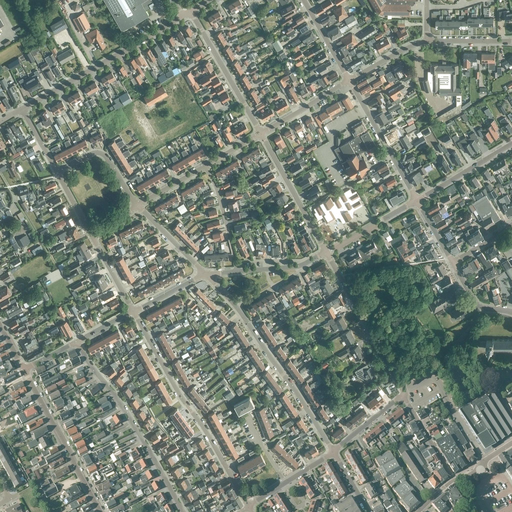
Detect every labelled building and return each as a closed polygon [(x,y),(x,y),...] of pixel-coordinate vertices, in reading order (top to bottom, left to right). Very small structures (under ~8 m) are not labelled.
[(104,0),(122,30),(148,15),(146,11),(151,8),(150,7),(151,3),(152,3),(150,0),(104,0)] [(239,0),(237,0),(234,2),(237,8),(240,7),(242,9),(246,7),(244,4),(242,5),(239,0)] [(328,0),(321,5),(322,6),(315,10),(317,15),(318,15),(325,11),(324,10),(333,5),(330,0),(328,0)] [(373,0),(371,2),(378,14),(402,14),(402,15),(410,16),(410,6),(411,6),(413,4),(414,3),(414,1),(417,1),(417,0),(373,0)] [(237,8),(234,2),(228,5),(232,11),(230,13),(231,15),(236,13),(234,10),(237,8)] [(286,7),(284,9),(280,11),(285,19),(295,13),(294,10),(296,9),(293,3),(289,6),(289,5),(286,7)] [(245,9),(248,15),(250,17),(254,14),(249,6),(245,9)] [(348,16),(342,6),(333,11),(339,22),(348,16)] [(511,20),(511,14),(511,13),(510,13),(509,10),(503,11),(505,21),(511,20)] [(218,11),(213,14),(217,20),(220,19),(221,21),(225,19),(224,16),(222,17),(218,11)] [(90,27),(83,13),(73,19),(80,32),(90,27)] [(217,20),(213,14),(208,17),(214,27),(216,26),(214,22),(217,20)] [(334,14),(331,15),(329,17),(328,16),(321,21),(323,25),(327,23),(328,25),(335,21),(333,19),(336,17),(334,14)] [(291,25),(292,26),(285,30),(287,34),(294,29),(292,28),(305,20),(302,15),(295,19),(297,22),(291,25)] [(338,26),(327,32),(331,39),(342,33),(341,33),(349,29),(348,27),(355,24),(357,23),(353,15),(344,20),(347,24),(339,29),(338,26)] [(287,22),(292,19),(290,16),(285,19),(280,22),(282,26),(287,23),(287,22)] [(55,34),(68,27),(63,19),(51,25),(55,34)] [(385,21),(390,31),(394,29),(392,23),(390,24),(387,20),(385,21)] [(306,22),(300,26),(299,27),(302,33),(310,28),(306,22)] [(192,33),(188,26),(183,29),(187,36),(190,35),(193,39),(196,38),(193,33),(192,33)] [(365,31),(359,34),(363,40),(376,31),(373,26),(365,31)] [(400,39),(408,35),(404,28),(400,30),(399,29),(396,31),(397,33),(400,39)] [(100,49),(105,46),(103,42),(104,42),(101,38),(102,37),(97,29),(85,35),(90,43),(94,41),(94,42),(95,41),(100,49)] [(297,34),(294,30),(287,34),(290,39),(297,34)] [(186,43),(184,38),(180,31),(175,34),(178,41),(181,40),(184,45),(186,43)] [(305,35),(306,36),(302,38),(304,41),(314,35),(312,31),(305,35)] [(222,34),(221,32),(214,35),(217,41),(224,37),(223,36),(225,35),(224,33),(222,34)] [(352,46),(356,44),(357,43),(352,33),(340,40),(343,45),(337,48),(336,48),(341,56),(345,54),(348,52),(347,49),(352,46)] [(316,39),(314,35),(304,41),(306,45),(316,39)] [(176,49),(178,47),(174,40),(172,36),(166,39),(170,46),(173,44),(176,49)] [(187,37),(186,37),(184,38),(190,48),(193,47),(187,37)] [(224,38),(224,37),(217,41),(221,46),(227,43),(226,41),(228,39),(226,37),(224,38)] [(385,48),(391,45),(387,38),(384,39),(383,37),(380,39),(385,48)] [(268,47),(270,50),(274,47),(272,44),(271,44),(269,40),(260,45),(262,49),(269,45),(269,46),(268,47)] [(283,48),(278,40),(275,41),(272,43),(277,52),(283,48)] [(164,41),(160,43),(162,47),(161,47),(163,51),(165,50),(168,54),(170,53),(164,41)] [(385,48),(381,41),(375,44),(379,51),(385,48)] [(167,62),(165,59),(157,45),(151,48),(155,55),(157,54),(163,65),(167,62)] [(308,58),(323,49),(320,45),(306,53),(308,58)] [(230,48),(229,46),(223,50),(226,55),(232,52),(231,51),(234,49),(232,47),(230,48)] [(244,50),(238,53),(240,56),(250,51),(248,48),(244,50)] [(62,64),(75,56),(70,49),(57,56),(62,64)] [(154,63),(157,61),(153,55),(149,49),(145,52),(149,58),(150,57),(154,63)] [(196,60),(205,55),(202,49),(193,54),(196,60)] [(303,55),(300,50),(292,55),(295,60),(303,55)] [(345,63),(351,60),(350,57),(356,53),(354,50),(341,57),(345,63)] [(232,52),(226,55),(229,61),(235,57),(234,55),(236,54),(235,51),(233,53),(232,52)] [(25,54),(30,62),(34,60),(29,52),(25,54)] [(253,52),(248,55),(251,60),(256,58),(255,57),(258,55),(256,52),(253,53),(253,52)] [(320,62),(328,58),(324,52),(316,56),(318,60),(315,62),(316,64),(320,62)] [(51,69),(53,68),(57,76),(61,74),(56,66),(55,66),(53,63),(56,61),(52,54),(44,58),(47,62),(50,67),(51,69)] [(147,67),(146,65),(147,65),(143,58),(140,54),(135,57),(139,64),(142,63),(145,68),(147,67)] [(509,59),(502,63),(505,69),(508,67),(511,65),(511,56),(509,58),(509,59)] [(353,61),(346,65),(350,72),(357,68),(356,67),(363,63),(359,57),(353,61)] [(142,72),(141,70),(138,65),(138,66),(134,58),(128,61),(132,69),(136,67),(140,74),(142,72)] [(291,69),(296,67),(293,61),(292,61),(290,58),(286,60),(291,69)] [(238,63),(237,60),(231,64),(234,69),(240,66),(240,65),(242,64),(241,61),(238,63)] [(213,70),(211,65),(208,61),(202,65),(203,67),(200,69),(201,71),(202,73),(206,71),(207,73),(213,70)] [(317,68),(314,69),(317,74),(320,73),(321,75),(328,71),(327,68),(332,65),(330,61),(324,64),(324,63),(321,65),(317,68)] [(47,62),(40,66),(42,70),(44,69),(50,80),(55,77),(49,67),(50,67),(47,62)] [(179,66),(182,71),(188,67),(185,62),(179,66)] [(428,72),(428,79),(422,81),(426,92),(431,91),(432,91),(437,91),(438,77),(439,77),(439,88),(439,95),(461,95),(461,88),(455,88),(455,72),(457,72),(457,64),(451,64),(451,65),(445,65),(445,62),(442,62),(442,65),(437,65),(437,64),(430,64),(430,72),(428,72)] [(310,72),(312,71),(314,70),(314,69),(317,67),(315,64),(308,68),(310,72)] [(391,72),(387,74),(391,81),(391,82),(395,79),(401,75),(400,73),(403,71),(399,65),(392,69),(394,72),(392,74),(391,72)] [(125,77),(128,75),(126,73),(127,72),(125,69),(124,70),(122,66),(117,69),(119,72),(118,72),(121,76),(124,74),(125,77)] [(179,66),(172,70),(175,75),(181,71),(179,66)] [(240,66),(234,69),(237,75),(243,71),(242,69),(244,68),(243,66),(241,67),(240,66)] [(35,74),(29,78),(36,88),(38,87),(39,87),(41,86),(41,85),(42,85),(39,80),(38,79),(41,77),(39,73),(37,70),(34,72),(35,74)] [(165,73),(169,79),(174,76),(171,70),(165,73)] [(214,71),(203,78),(199,80),(203,86),(211,81),(210,79),(217,75),(214,71)] [(115,78),(112,72),(106,75),(110,81),(113,80),(114,82),(117,81),(115,78)] [(190,72),(184,76),(190,85),(195,82),(190,72)] [(297,79),(293,72),(287,75),(291,82),(297,79)] [(321,78),(320,79),(317,80),(320,85),(322,86),(323,87),(326,85),(325,84),(329,82),(328,80),(330,79),(331,81),(338,77),(336,72),(328,76),(327,75),(321,78)] [(161,83),(167,80),(164,74),(157,77),(161,83)] [(110,81),(106,75),(101,78),(105,84),(106,87),(109,86),(107,83),(110,81)] [(142,82),(138,75),(134,78),(138,85),(138,84),(141,82),(141,83),(142,82)] [(249,76),(247,77),(245,75),(239,78),(242,84),(248,80),(248,79),(250,78),(249,76)] [(320,79),(318,76),(318,75),(309,80),(310,81),(309,82),(308,81),(306,83),(308,86),(312,84),(317,80),(320,79)] [(9,87),(6,82),(4,78),(3,78),(2,76),(0,77),(0,81),(5,91),(8,90),(13,101),(19,99),(12,86),(9,87)] [(373,80),(371,77),(367,80),(366,78),(356,83),(359,87),(368,82),(368,83),(373,80)] [(36,88),(29,78),(24,81),(22,79),(19,81),(23,87),(26,86),(27,87),(30,92),(30,91),(31,92),(33,90),(36,88)] [(140,89),(136,83),(137,83),(134,78),(131,79),(134,85),(135,88),(136,88),(137,90),(140,89)] [(221,83),(218,78),(207,85),(208,87),(213,85),(214,87),(221,83)] [(282,88),(284,86),(287,85),(284,81),(284,82),(283,81),(284,80),(283,78),(278,81),(282,88)] [(380,78),(373,81),(360,89),(363,94),(372,89),(372,88),(373,88),(374,88),(373,87),(374,87),(375,87),(382,83),(380,78)] [(249,81),(248,80),(242,84),(245,89),(252,86),(250,84),(252,82),(251,80),(249,81)] [(98,88),(99,88),(95,82),(90,85),(93,91),(96,89),(98,92),(100,91),(98,88)] [(405,86),(404,87),(402,83),(397,86),(399,90),(400,89),(402,92),(403,92),(403,93),(402,93),(402,94),(403,95),(407,93),(409,96),(415,92),(413,88),(407,92),(405,88),(406,88),(405,86)] [(177,89),(184,105),(196,100),(188,84),(177,89)] [(300,86),(301,87),(298,89),(303,97),(309,93),(303,84),(300,86)] [(93,91),(90,85),(84,88),(88,94),(90,97),(95,94),(93,91)] [(218,94),(225,90),(222,85),(211,92),(212,95),(217,92),(218,94)] [(149,106),(167,95),(162,86),(144,97),(149,106)] [(288,88),(286,90),(289,94),(291,98),(291,97),(294,102),(299,100),(294,91),(296,91),(294,88),(295,88),(293,86),(288,88)] [(397,86),(393,88),(398,97),(399,98),(403,95),(402,94),(402,93),(403,93),(403,92),(402,92),(400,89),(399,90),(397,86)] [(113,95),(109,88),(104,90),(108,97),(113,95)] [(392,97),(394,101),(396,104),(401,102),(399,98),(398,97),(393,88),(388,92),(391,97),(392,97)] [(255,91),(254,89),(247,93),(251,98),(257,95),(256,94),(258,92),(257,90),(255,91)] [(3,93),(2,91),(0,91),(0,94),(0,95),(1,95),(3,98),(2,99),(7,108),(11,105),(3,93)] [(82,98),(78,91),(73,95),(77,101),(79,99),(81,102),(83,100),(82,98)] [(124,105),(132,100),(128,93),(120,98),(124,105)] [(221,99),(223,102),(225,106),(229,104),(227,100),(230,98),(227,93),(223,95),(223,94),(213,100),(215,104),(220,101),(219,100),(221,99)] [(257,95),(251,98),(254,104),(260,100),(259,98),(261,97),(260,94),(257,96),(257,95)] [(374,98),(372,99),(372,100),(368,102),(370,106),(373,104),(374,105),(377,103),(378,105),(384,102),(381,97),(382,97),(380,94),(374,98)] [(77,101),(73,95),(68,98),(71,104),(72,104),(73,106),(75,105),(74,102),(77,101)] [(341,108),(345,105),(347,109),(353,105),(348,96),(342,99),(338,102),(337,102),(326,109),(327,110),(319,115),(324,123),(332,119),(343,112),(342,109),(341,108)] [(285,100),(283,101),(282,99),(279,100),(280,102),(280,103),(283,109),(289,106),(285,100)] [(62,101),(56,104),(60,110),(63,109),(64,111),(67,110),(65,107),(62,101)] [(275,103),(276,105),(274,106),(278,112),(283,109),(280,103),(278,103),(277,101),(275,103)] [(214,108),(211,102),(203,106),(206,111),(208,109),(209,111),(214,108)] [(400,107),(399,104),(399,103),(387,110),(389,113),(400,107)] [(461,111),(461,110),(460,103),(434,118),(437,124),(461,111)] [(60,110),(56,104),(51,107),(55,114),(55,113),(56,116),(59,115),(61,114),(60,111),(60,110)] [(271,108),(268,109),(267,107),(265,108),(266,111),(265,111),(269,117),(274,114),(271,108)] [(261,111),(262,113),(260,114),(263,120),(269,117),(265,111),(264,112),(263,109),(261,111)] [(424,114),(421,109),(415,113),(417,118),(424,114)] [(53,123),(51,120),(49,117),(46,110),(40,114),(44,120),(42,121),(46,127),(53,123)] [(75,117),(71,110),(67,113),(70,118),(71,118),(73,121),(76,119),(75,117)] [(383,112),(375,116),(380,125),(387,121),(393,118),(392,116),(390,113),(385,116),(383,112)] [(311,117),(305,120),(310,130),(316,127),(311,117)] [(506,120),(505,117),(500,120),(503,126),(501,128),(502,130),(503,130),(503,131),(504,131),(505,131),(506,130),(508,133),(511,131),(511,127),(509,122),(507,119),(506,120)] [(213,121),(217,129),(222,126),(217,119),(213,121)] [(498,128),(494,120),(485,125),(486,127),(494,139),(499,136),(495,130),(498,128)] [(365,130),(366,129),(362,121),(351,127),(353,131),(351,132),(354,136),(359,133),(360,135),(366,132),(365,130)] [(244,123),(242,125),(241,122),(239,124),(240,126),(239,126),(242,133),(248,129),(244,123)] [(303,133),(305,131),(303,128),(300,123),(294,127),(297,132),(301,130),(303,133)] [(404,128),(407,133),(416,128),(413,123),(404,128)] [(14,124),(10,126),(15,134),(16,134),(19,139),(24,136),(19,127),(17,128),(14,124)] [(64,139),(59,129),(56,124),(52,126),(61,141),(64,139)] [(234,126),(235,128),(233,129),(237,136),(242,133),(239,126),(238,127),(236,125),(234,126)] [(228,131),(231,130),(228,126),(222,130),(228,141),(232,139),(230,135),(228,131)] [(390,142),(398,138),(403,135),(399,127),(397,128),(396,126),(389,130),(390,132),(386,135),(390,142)] [(5,129),(7,133),(5,134),(9,143),(16,139),(9,127),(5,129)] [(494,139),(486,127),(483,130),(481,127),(477,130),(481,138),(485,136),(489,142),(494,139)] [(97,133),(95,130),(94,128),(92,129),(93,131),(98,141),(103,138),(100,133),(96,135),(95,133),(97,133)] [(289,136),(290,139),(292,138),(294,137),(292,134),(290,129),(284,133),(287,137),(289,136)] [(98,141),(93,131),(91,132),(93,136),(90,138),(93,143),(98,141)] [(342,163),(359,153),(362,152),(368,149),(375,145),(367,131),(366,132),(360,135),(334,149),(340,160),(342,163)] [(475,142),(478,140),(474,132),(469,135),(470,137),(467,139),(474,151),(479,148),(475,142)] [(77,136),(83,148),(88,146),(85,140),(82,141),(80,137),(78,135),(77,136)] [(219,146),(222,144),(218,136),(217,136),(216,135),(212,138),(214,141),(215,140),(219,146)] [(283,141),(282,140),(280,135),(274,139),(279,148),(285,145),(283,141)] [(405,150),(412,146),(406,135),(399,139),(405,150)] [(419,140),(415,142),(413,144),(415,147),(425,141),(426,140),(422,135),(418,138),(419,140)] [(448,135),(445,137),(442,138),(446,144),(451,141),(448,135)] [(83,148),(77,136),(74,137),(76,140),(75,140),(77,143),(75,145),(78,151),(83,148)] [(474,151),(467,139),(465,137),(457,142),(462,150),(465,148),(469,154),(474,151)] [(19,144),(22,149),(29,145),(26,140),(19,144)] [(68,140),(66,141),(73,154),(78,151),(75,145),(72,146),(70,142),(70,143),(68,140)] [(111,149),(123,142),(122,140),(120,142),(119,141),(116,143),(114,141),(108,144),(111,149)] [(73,154),(66,141),(64,142),(66,145),(65,145),(67,149),(64,150),(67,156),(73,154)] [(425,141),(415,147),(416,147),(417,146),(420,150),(427,144),(425,141)] [(124,144),(123,142),(111,149),(114,154),(120,150),(119,148),(122,146),(122,145),(124,144)] [(193,145),(200,157),(205,154),(202,148),(199,150),(197,146),(196,146),(195,144),(193,145)] [(58,145),(56,146),(62,159),(67,156),(64,150),(62,151),(60,148),(59,148),(58,145)] [(200,157),(193,145),(191,146),(193,149),(192,149),(194,152),(192,154),(195,160),(200,157)] [(62,159),(56,146),(51,149),(52,152),(55,150),(57,154),(54,155),(57,161),(62,159)] [(29,151),(26,153),(25,153),(27,157),(36,153),(32,147),(28,150),(29,151)] [(253,151),(257,159),(260,158),(259,156),(257,156),(256,155),(261,152),(258,148),(253,151)] [(122,153),(120,150),(114,154),(117,159),(129,152),(128,150),(126,151),(125,151),(122,153)] [(183,151),(190,163),(195,160),(192,154),(189,155),(187,152),(185,150),(183,151)] [(445,153),(451,163),(454,162),(455,164),(456,164),(457,164),(458,163),(461,161),(459,158),(455,150),(449,154),(448,151),(445,153)] [(184,158),(182,160),(185,166),(190,163),(183,151),(181,152),(183,154),(182,155),(184,158)] [(255,160),(257,159),(253,151),(247,154),(252,162),(250,159),(254,156),(255,157),(254,159),(255,160)] [(18,152),(7,158),(9,162),(20,155),(18,152)] [(129,152),(117,159),(121,164),(127,160),(125,158),(128,155),(131,154),(129,152)] [(359,154),(359,153),(342,163),(345,168),(346,168),(351,177),(352,177),(351,177),(353,176),(354,176),(355,175),(356,176),(356,177),(366,171),(366,170),(365,171),(365,169),(366,168),(367,169),(367,168),(368,167),(369,168),(369,167),(367,164),(366,160),(365,161),(363,157),(363,158),(362,158),(359,154)] [(252,162),(247,154),(242,157),(244,162),(249,159),(249,160),(249,162),(250,164),(252,162)] [(412,154),(407,157),(405,155),(399,158),(403,165),(409,161),(414,158),(412,154)] [(185,166),(182,160),(179,161),(177,158),(175,155),(173,157),(180,169),(185,166)] [(44,168),(40,161),(38,156),(30,160),(33,165),(35,163),(39,171),(44,168)] [(449,168),(447,165),(448,165),(443,156),(437,160),(439,163),(438,164),(440,168),(441,167),(444,172),(449,168)] [(180,169),(173,157),(171,158),(173,160),(172,160),(174,164),(172,165),(175,172),(180,169)] [(294,174),(303,169),(301,166),(306,163),(302,158),(295,162),(296,165),(291,168),(294,174)] [(127,160),(121,164),(124,169),(135,161),(134,159),(132,161),(128,163),(127,160)] [(504,159),(499,162),(503,169),(505,172),(506,175),(509,173),(505,167),(508,166),(504,159)] [(232,163),(236,171),(239,170),(238,168),(236,168),(236,167),(240,165),(237,160),(232,163)] [(12,177),(18,174),(15,169),(14,167),(15,166),(12,161),(8,163),(10,166),(7,168),(12,177)] [(135,161),(124,169),(127,174),(133,170),(131,167),(134,165),(137,163),(135,161)] [(410,162),(403,165),(407,173),(421,166),(419,162),(412,166),(410,162)] [(499,162),(493,165),(497,172),(500,170),(502,174),(504,177),(506,175),(505,172),(503,169),(499,162)] [(232,163),(226,166),(229,171),(233,168),(234,169),(233,171),(234,173),(236,171),(232,163)] [(373,176),(389,168),(386,163),(377,168),(378,171),(372,174),(373,176)] [(160,164),(158,165),(165,177),(170,175),(166,168),(164,170),(162,167),(161,167),(160,164)] [(165,177),(158,165),(156,166),(157,169),(159,173),(156,174),(160,180),(165,177)] [(229,171),(226,166),(221,169),(225,178),(228,176),(227,175),(225,174),(225,173),(229,171)] [(269,166),(258,172),(258,173),(261,178),(265,175),(265,174),(271,170),(269,166)] [(426,172),(423,166),(418,169),(421,175),(426,172)] [(225,178),(221,169),(215,173),(218,177),(222,175),(223,176),(222,177),(223,179),(225,178)] [(388,169),(374,177),(371,179),(373,183),(379,179),(378,178),(382,176),(383,178),(391,174),(391,173),(391,172),(390,171),(388,169)] [(487,182),(494,178),(493,175),(491,176),(487,169),(482,172),(486,179),(487,182)] [(150,170),(148,171),(155,183),(160,180),(156,174),(154,176),(152,172),(151,172),(150,170)] [(155,183),(148,171),(146,172),(147,175),(149,178),(146,180),(150,186),(155,183)] [(301,177),(303,180),(299,182),(302,188),(311,183),(309,180),(312,178),(309,172),(301,177)] [(409,177),(414,185),(420,182),(423,180),(419,172),(416,174),(409,177)] [(273,173),(266,177),(261,180),(264,185),(270,182),(269,181),(275,177),(273,173)] [(150,186),(146,180),(144,182),(142,178),(141,178),(140,176),(138,177),(145,189),(150,186)] [(479,188),(481,187),(480,184),(475,176),(470,180),(474,187),(478,185),(479,188)] [(145,189),(138,177),(136,178),(137,180),(137,181),(139,184),(136,186),(140,192),(145,189)] [(389,187),(388,186),(396,182),(394,177),(376,187),(379,191),(383,189),(384,192),(388,189),(387,188),(389,187)] [(203,180),(197,183),(202,191),(204,190),(203,188),(202,188),(201,187),(206,184),(203,180)] [(51,196),(50,194),(55,191),(53,188),(57,186),(55,182),(42,188),(43,190),(46,189),(47,191),(44,192),(43,193),(46,198),(51,196)] [(202,191),(197,183),(192,186),(195,191),(199,188),(199,189),(199,191),(200,192),(202,191)] [(277,192),(282,189),(279,183),(273,186),(274,186),(269,189),(270,191),(272,191),(274,195),(274,196),(278,193),(277,192)] [(468,194),(469,193),(468,190),(464,183),(458,186),(462,193),(461,194),(463,197),(466,195),(467,196),(469,195),(468,194)] [(493,189),(490,183),(484,186),(488,192),(493,189)] [(192,186),(186,189),(191,197),(193,196),(192,194),(191,194),(190,193),(195,191),(192,186)] [(308,191),(310,194),(307,195),(310,201),(319,196),(317,193),(320,192),(317,186),(308,191)] [(27,187),(23,188),(26,196),(27,196),(29,202),(36,199),(33,190),(29,191),(27,187)] [(265,188),(258,192),(256,194),(257,196),(266,191),(265,188)] [(191,197),(186,189),(181,192),(184,197),(188,195),(189,196),(188,197),(189,199),(191,197)] [(236,189),(233,190),(225,192),(226,198),(234,196),(234,195),(233,193),(237,192),(236,189)] [(352,215),(352,214),(353,210),(362,205),(358,199),(360,198),(356,191),(352,193),(350,189),(339,195),(338,196),(339,198),(333,202),(330,197),(319,203),(320,205),(314,209),(316,212),(314,213),(318,220),(323,217),(326,224),(337,217),(339,218),(342,223),(353,217),(352,215)] [(492,199),(498,196),(494,189),(488,193),(492,199)] [(392,206),(406,198),(402,192),(398,194),(397,192),(387,197),(392,206)] [(283,202),(288,199),(284,193),(275,198),(279,205),(283,203),(283,202)] [(472,203),(471,204),(469,201),(466,203),(468,206),(467,206),(471,212),(473,211),(480,223),(482,221),(487,229),(495,224),(494,222),(500,218),(500,219),(500,218),(489,200),(491,199),(488,193),(473,203),(472,203)] [(177,195),(171,198),(176,206),(178,205),(177,203),(175,203),(175,202),(179,200),(177,195)] [(507,195),(506,196),(503,197),(505,200),(506,203),(511,213),(511,203),(510,204),(509,202),(510,201),(507,195)] [(445,204),(452,200),(449,196),(442,200),(445,204)] [(54,198),(50,201),(49,201),(53,207),(56,205),(62,201),(60,197),(54,199),(54,198)] [(171,198),(165,201),(168,206),(172,204),(173,204),(172,206),(173,208),(176,206),(171,198)] [(213,198),(206,200),(206,201),(202,202),(203,204),(202,204),(203,208),(211,206),(211,205),(215,204),(213,198)] [(235,209),(238,209),(237,204),(240,203),(239,200),(232,202),(227,203),(229,210),(235,209)] [(511,213),(506,203),(505,200),(500,203),(502,205),(503,205),(504,206),(502,207),(507,216),(508,216),(511,214),(511,213)] [(27,208),(29,207),(25,201),(21,203),(25,210),(27,208)] [(45,201),(41,203),(36,206),(38,210),(43,207),(43,205),(47,203),(45,201)] [(165,201),(160,205),(165,213),(167,211),(166,210),(164,209),(168,206),(165,201)] [(440,208),(440,207),(437,202),(427,208),(430,214),(440,208)] [(440,207),(440,208),(441,209),(431,215),(433,218),(434,217),(438,215),(439,216),(442,214),(443,213),(442,212),(442,211),(442,210),(447,207),(445,204),(440,207)] [(165,213),(160,205),(154,208),(157,212),(162,210),(162,211),(161,212),(162,214),(165,213)] [(292,217),(289,212),(293,209),(291,205),(282,210),(288,220),(292,217)] [(68,212),(65,206),(60,209),(60,208),(56,211),(58,214),(62,212),(63,214),(68,212)] [(210,217),(218,215),(216,209),(208,211),(204,212),(205,215),(209,213),(210,217)] [(244,210),(244,211),(239,213),(239,212),(231,214),(232,220),(240,218),(242,217),(241,215),(249,213),(247,209),(244,210)] [(271,213),(273,217),(280,212),(278,209),(271,213)] [(434,217),(433,218),(435,223),(452,214),(451,211),(445,215),(445,216),(443,216),(442,214),(439,216),(438,215),(434,217)] [(415,215),(407,219),(408,221),(403,224),(405,227),(410,224),(410,223),(417,219),(415,215)] [(452,217),(450,215),(446,217),(447,219),(436,225),(439,229),(448,225),(446,222),(448,221),(448,220),(452,217)] [(262,216),(257,218),(249,220),(250,225),(258,222),(263,220),(262,216)] [(457,222),(460,226),(468,221),(466,217),(457,222)] [(55,219),(54,218),(47,222),(48,222),(42,225),(44,228),(49,225),(50,224),(51,225),(57,221),(55,219)] [(71,218),(66,220),(65,218),(54,224),(57,229),(67,223),(69,226),(74,223),(71,218)] [(264,221),(267,227),(272,225),(269,218),(264,221)] [(175,223),(177,225),(173,229),(177,233),(184,227),(182,225),(181,226),(181,228),(180,229),(178,226),(181,223),(178,220),(175,223)] [(206,224),(208,229),(203,230),(204,234),(210,232),(209,228),(220,225),(219,220),(206,224)] [(136,225),(140,233),(143,232),(142,230),(140,230),(140,229),(144,227),(142,222),(136,225)] [(246,224),(245,225),(244,223),(241,224),(234,226),(235,232),(242,230),(242,231),(246,230),(247,229),(246,224)] [(417,234),(423,231),(422,229),(423,228),(420,223),(409,229),(411,232),(412,232),(411,231),(414,229),(417,234)] [(293,234),(290,227),(288,224),(284,226),(288,236),(293,234)] [(140,233),(136,225),(130,227),(133,232),(137,230),(138,231),(137,232),(138,234),(140,233)] [(302,235),(305,233),(307,232),(303,225),(297,229),(299,232),(300,231),(302,234),(302,235)] [(130,227),(125,230),(129,239),(131,237),(130,236),(129,235),(128,234),(133,232),(130,227)] [(187,230),(184,227),(177,233),(182,238),(186,234),(184,232),(187,230)] [(450,227),(448,228),(443,231),(448,240),(455,236),(462,232),(461,230),(456,232),(456,231),(454,233),(450,227)] [(483,237),(479,229),(475,231),(472,227),(464,232),(467,236),(471,244),(483,237)] [(67,230),(61,234),(64,239),(66,238),(78,232),(76,228),(68,232),(67,230)] [(129,239),(125,230),(119,233),(121,238),(126,236),(126,237),(126,238),(126,240),(129,239)] [(32,241),(36,239),(31,231),(28,233),(32,241)] [(222,231),(217,233),(212,234),(214,240),(219,239),(219,242),(223,241),(222,238),(224,238),(222,231)] [(423,231),(417,234),(419,238),(418,239),(421,243),(429,239),(424,231),(423,231)] [(78,232),(66,238),(67,241),(67,240),(68,242),(72,240),(80,235),(78,232)] [(399,235),(395,237),(398,241),(402,238),(403,241),(407,239),(403,232),(399,235)] [(189,238),(186,234),(182,238),(186,242),(193,236),(191,234),(190,235),(190,237),(189,238)] [(305,237),(307,241),(311,248),(315,246),(311,239),(309,235),(305,237)] [(455,236),(448,240),(446,241),(448,246),(457,240),(456,238),(459,237),(458,235),(455,236)] [(108,239),(109,241),(106,242),(108,246),(114,243),(116,246),(118,244),(117,241),(115,236),(108,239)] [(193,236),(186,242),(191,247),(197,240),(194,243),(191,240),(192,239),(193,239),(195,238),(193,236)] [(27,244),(23,237),(17,240),(17,241),(16,241),(20,248),(21,248),(22,249),(27,246),(27,245),(27,244)] [(154,247),(160,243),(157,237),(151,241),(148,242),(149,245),(152,244),(154,247)] [(241,237),(235,240),(239,247),(244,257),(249,255),(244,245),(245,245),(246,244),(244,239),(242,240),(241,237)] [(300,239),(302,242),(299,243),(303,252),(310,249),(305,240),(303,237),(300,239)] [(368,244),(372,251),(375,249),(377,252),(382,249),(375,237),(372,239),(373,241),(368,244)] [(458,245),(463,242),(461,239),(456,242),(457,244),(450,248),(453,254),(454,254),(460,250),(458,245)] [(197,240),(191,247),(195,252),(199,248),(195,244),(196,243),(198,244),(199,242),(197,240)] [(251,240),(246,242),(249,250),(250,251),(255,249),(254,248),(251,240)] [(299,251),(294,241),(288,244),(290,247),(291,246),(294,253),(294,254),(299,251)] [(76,247),(73,249),(74,251),(78,249),(80,253),(88,249),(84,242),(76,246),(76,247)] [(402,242),(401,243),(395,246),(401,257),(405,254),(407,253),(406,252),(407,251),(402,242)] [(208,244),(203,249),(200,252),(202,254),(209,247),(208,246),(209,246),(208,244)] [(362,244),(359,246),(366,258),(371,255),(369,253),(372,251),(368,244),(363,247),(362,244)] [(427,253),(434,249),(432,244),(424,249),(427,253)] [(32,250),(34,255),(43,250),(40,245),(32,250)] [(366,258),(359,246),(356,248),(357,250),(353,253),(357,260),(360,258),(361,261),(366,258)] [(489,248),(485,250),(489,256),(488,256),(490,259),(496,256),(498,260),(501,258),(499,254),(500,253),(498,250),(497,251),(494,246),(489,248)] [(144,256),(149,253),(147,250),(146,251),(145,247),(141,249),(144,256)] [(405,254),(401,257),(404,262),(408,259),(407,258),(410,256),(411,257),(413,256),(416,255),(418,253),(418,251),(416,248),(405,255),(405,254)] [(80,253),(76,255),(79,259),(80,262),(83,260),(84,260),(91,255),(88,249),(80,253)] [(427,253),(424,255),(427,260),(431,260),(434,258),(436,256),(438,255),(434,249),(427,253)] [(165,259),(170,256),(167,250),(165,251),(161,253),(158,254),(163,264),(166,262),(165,259)] [(357,260),(353,253),(348,256),(347,253),(343,255),(350,267),(355,264),(354,262),(357,260)] [(489,259),(487,261),(482,253),(477,256),(482,264),(484,262),(488,268),(493,265),(489,259)] [(119,266),(130,260),(128,258),(125,260),(126,261),(125,262),(122,257),(116,261),(119,266)] [(12,262),(15,267),(22,263),(19,258),(12,262)] [(481,266),(480,263),(477,258),(461,267),(466,276),(478,269),(477,268),(481,266)] [(501,263),(505,270),(511,266),(507,259),(501,263)] [(130,260),(119,266),(122,272),(128,268),(126,264),(127,263),(128,264),(131,263),(130,260)] [(69,272),(77,268),(81,266),(79,262),(67,268),(69,272)] [(98,269),(99,268),(97,264),(96,265),(94,262),(84,268),(89,276),(99,270),(98,269)] [(327,268),(325,263),(314,269),(317,274),(327,268)] [(149,268),(151,273),(158,269),(156,264),(149,268)] [(442,264),(435,268),(437,272),(437,273),(437,274),(438,276),(439,277),(447,272),(442,264)] [(10,271),(11,273),(20,267),(19,265),(10,271)] [(483,276),(469,283),(473,290),(483,284),(483,283),(495,277),(498,275),(499,274),(497,273),(496,271),(493,266),(491,267),(483,272),(481,273),(483,276)] [(177,267),(175,268),(179,276),(185,273),(182,268),(178,271),(177,270),(178,268),(177,267)] [(80,274),(77,268),(64,275),(67,281),(80,274)] [(131,272),(128,268),(122,272),(125,277),(136,271),(134,269),(131,271),(132,272),(131,272)] [(179,276),(175,268),(172,269),(173,271),(175,271),(175,272),(171,274),(174,279),(179,276)] [(166,273),(164,269),(162,270),(164,274),(168,282),(174,279),(171,274),(167,277),(166,276),(167,274),(166,273)] [(137,273),(136,271),(125,277),(128,282),(134,279),(132,275),(133,274),(134,275),(137,273)] [(4,282),(11,277),(8,272),(0,276),(4,282)] [(164,278),(160,280),(162,285),(168,282),(164,274),(161,275),(162,277),(164,277),(164,278)] [(93,287),(105,280),(102,276),(95,280),(96,282),(92,285),(93,287)] [(438,276),(431,280),(433,283),(433,284),(435,284),(440,280),(439,277),(438,276)] [(294,280),(299,289),(302,288),(300,286),(299,286),(298,285),(302,282),(299,277),(294,280)] [(440,280),(435,284),(438,290),(441,288),(440,286),(442,284),(444,288),(453,283),(450,277),(442,282),(441,280),(440,280)] [(155,279),(152,280),(157,288),(162,285),(160,280),(155,283),(155,282),(156,280),(155,279)] [(319,280),(315,283),(310,285),(313,291),(321,287),(325,294),(333,290),(326,279),(320,283),(319,280)] [(108,285),(105,280),(93,287),(95,289),(99,287),(100,289),(108,285)] [(153,284),(149,286),(151,291),(157,288),(152,280),(150,281),(151,283),(153,283),(153,284)] [(299,289),(294,280),(289,283),(292,288),(296,286),(296,287),(296,288),(297,291),(299,289)] [(81,281),(72,286),(74,291),(84,286),(81,281)] [(292,288),(289,283),(284,286),(289,295),(292,294),(290,292),(289,292),(288,291),(292,288)] [(151,291),(149,286),(144,289),(144,288),(145,286),(144,284),(141,286),(146,294),(151,291)] [(146,294),(141,286),(139,287),(140,289),(141,289),(142,290),(137,292),(140,297),(146,294)] [(289,295),(284,286),(279,289),(282,294),(286,292),(286,293),(286,294),(287,297),(289,295)] [(0,290),(0,293),(0,294),(0,300),(6,297),(7,298),(10,297),(9,296),(11,295),(7,287),(0,290)] [(196,299),(202,293),(198,288),(194,292),(198,296),(197,297),(195,296),(194,298),(196,299)] [(452,288),(428,302),(434,313),(458,299),(452,288)] [(498,303),(501,302),(498,293),(497,293),(495,288),(492,289),(493,295),(492,295),(495,304),(496,304),(498,304),(498,303)] [(106,302),(115,296),(113,291),(103,297),(99,299),(101,301),(104,299),(106,302)] [(49,299),(48,298),(45,292),(40,295),(41,297),(35,300),(38,305),(49,299)] [(202,293),(196,299),(198,302),(199,300),(199,299),(200,298),(203,301),(207,297),(202,293)] [(273,293),(268,295),(273,305),(275,303),(274,301),(272,301),(272,300),(276,298),(273,293)] [(335,296),(329,300),(325,302),(327,307),(332,304),(344,297),(341,293),(335,296)] [(268,295),(263,298),(266,304),(270,301),(270,302),(269,304),(271,306),(273,305),(268,295)] [(181,297),(175,300),(178,306),(183,303),(181,297)] [(207,297),(203,301),(207,305),(206,306),(204,305),(203,307),(205,309),(211,302),(207,297)] [(346,302),(344,297),(332,304),(334,308),(340,305),(346,302)] [(266,304),(263,298),(258,301),(263,311),(265,309),(264,307),(262,307),(262,306),(266,304)] [(0,304),(2,308),(16,301),(15,299),(10,302),(8,299),(0,303),(0,304)] [(112,308),(119,304),(117,299),(109,303),(105,305),(107,308),(111,306),(112,308)] [(175,300),(169,304),(172,309),(178,306),(175,300)] [(17,301),(15,302),(9,306),(3,309),(5,314),(18,307),(16,305),(18,304),(17,301)] [(258,301),(252,304),(256,310),(260,307),(260,308),(259,310),(261,312),(263,311),(258,301)] [(211,302),(205,309),(206,310),(208,309),(208,308),(208,307),(212,310),(216,307),(211,302)] [(282,303),(275,307),(279,313),(285,309),(282,303)] [(312,308),(314,311),(323,306),(321,303),(312,308)] [(79,307),(82,312),(88,309),(85,304),(79,307)] [(172,309),(169,304),(163,307),(166,312),(172,309)] [(256,310),(252,304),(247,307),(251,313),(253,316),(255,315),(253,311),(256,310)] [(18,307),(5,314),(7,318),(23,310),(20,305),(18,307)] [(458,319),(468,313),(468,312),(468,311),(467,310),(466,309),(463,305),(453,310),(454,311),(451,312),(453,314),(455,313),(456,315),(454,316),(456,320),(458,318),(458,319)] [(166,312),(163,307),(158,310),(160,315),(166,312)] [(331,319),(336,316),(331,308),(326,310),(331,319)] [(160,315),(158,310),(152,313),(155,318),(160,315)] [(217,323),(225,316),(221,312),(216,316),(220,319),(219,320),(217,320),(215,321),(217,323)] [(155,318),(152,313),(146,316),(149,321),(155,318)] [(26,314),(20,318),(9,323),(12,328),(19,324),(18,322),(22,320),(27,317),(26,314)] [(89,325),(93,322),(90,317),(89,317),(87,314),(84,316),(86,319),(89,325)] [(206,316),(201,321),(199,323),(202,325),(204,323),(207,326),(211,322),(206,316)] [(229,320),(225,316),(217,323),(219,325),(221,323),(221,322),(221,321),(225,324),(229,320)] [(329,320),(329,321),(323,325),(325,327),(330,324),(331,326),(335,332),(347,326),(342,317),(337,320),(336,316),(331,319),(329,320)] [(83,328),(79,321),(77,317),(75,318),(72,320),(74,324),(73,324),(77,331),(79,330),(83,328)] [(32,319),(25,323),(13,329),(13,330),(14,331),(13,331),(15,334),(15,333),(16,334),(21,332),(22,334),(29,330),(26,326),(29,324),(29,325),(34,322),(32,319)] [(61,324),(58,326),(63,336),(66,334),(67,337),(73,334),(66,322),(61,324)] [(168,329),(169,332),(181,325),(180,322),(179,323),(168,329)] [(262,331),(271,325),(269,323),(267,324),(267,326),(266,326),(264,322),(259,326),(262,331)] [(230,334),(239,328),(236,323),(231,327),(233,331),(232,331),(231,330),(229,332),(230,334)] [(125,328),(122,330),(124,335),(127,333),(130,337),(135,334),(133,330),(130,325),(125,328)] [(272,327),(271,325),(262,331),(265,335),(270,332),(268,328),(269,328),(270,328),(272,327)] [(57,327),(48,332),(50,335),(59,330),(57,327)] [(242,333),(239,328),(230,334),(232,336),(234,335),(234,333),(235,333),(237,336),(242,333)] [(113,333),(120,346),(121,344),(120,342),(118,338),(121,337),(118,330),(113,333)] [(347,344),(354,340),(349,330),(341,335),(347,344)] [(37,342),(36,340),(31,331),(26,333),(30,339),(21,344),(24,349),(32,344),(37,342)] [(160,341),(165,338),(164,335),(165,335),(164,332),(157,336),(160,341)] [(270,332),(265,335),(268,340),(277,335),(276,332),(274,334),(274,335),(273,336),(270,332)] [(48,337),(45,333),(42,335),(42,336),(37,338),(39,342),(48,337)] [(120,346),(113,333),(108,336),(111,342),(114,341),(116,344),(118,347),(120,346)] [(201,337),(205,343),(210,339),(206,333),(201,337)] [(242,333),(237,336),(239,340),(239,341),(237,340),(235,342),(236,344),(245,338),(242,333)] [(338,334),(330,338),(325,341),(327,344),(339,337),(338,334)] [(277,335),(268,340),(272,345),(277,342),(274,338),(275,337),(276,338),(279,337),(277,335)] [(111,342),(108,336),(103,339),(109,351),(111,350),(110,347),(113,346),(111,342)] [(165,338),(160,341),(163,347),(170,343),(168,341),(167,341),(165,338)] [(245,338),(236,344),(238,346),(240,345),(240,343),(241,342),(243,346),(249,343),(245,338)] [(503,349),(504,350),(504,349),(508,349),(508,350),(509,350),(509,349),(511,349),(511,339),(509,339),(509,338),(508,338),(508,339),(504,339),(504,338),(503,338),(503,339),(498,339),(498,338),(498,339),(493,339),(493,338),(492,338),(492,340),(486,340),(486,342),(484,342),(484,341),(483,341),(483,342),(480,342),(480,341),(479,341),(479,342),(478,343),(478,345),(479,346),(479,347),(480,347),(483,347),(484,347),(486,347),(486,348),(492,348),(492,350),(493,350),(493,349),(498,349),(498,350),(498,349),(503,349)] [(103,339),(98,341),(101,348),(104,346),(106,350),(107,352),(109,351),(103,339)] [(101,348),(98,341),(93,344),(99,357),(101,355),(100,353),(98,349),(101,348)] [(37,342),(32,344),(24,349),(26,353),(39,346),(37,342)] [(170,343),(163,347),(166,353),(172,350),(170,347),(171,346),(170,343)] [(99,357),(93,344),(88,347),(91,353),(94,352),(96,355),(97,358),(99,357)] [(346,349),(338,354),(341,358),(348,354),(350,357),(353,355),(356,360),(360,358),(361,358),(361,357),(364,356),(358,346),(354,348),(353,345),(346,349)] [(37,349),(38,350),(33,353),(27,356),(29,360),(35,357),(41,354),(40,353),(45,351),(42,346),(37,349)] [(132,357),(144,351),(142,346),(135,349),(137,352),(133,354),(134,354),(131,356),(132,357)] [(278,355),(287,348),(285,346),(283,348),(283,349),(282,350),(279,346),(275,350),(278,355)] [(246,358),(254,352),(251,347),(246,350),(249,354),(248,355),(246,354),(244,356),(246,358)] [(288,350),(287,348),(278,355),(282,359),(287,356),(284,352),(285,351),(286,352),(288,350)] [(172,350),(166,353),(169,359),(175,356),(176,355),(175,352),(173,353),(172,350)] [(144,351),(132,357),(133,360),(136,358),(140,357),(141,359),(147,356),(144,351)] [(254,352),(246,358),(247,360),(249,359),(249,357),(250,356),(253,360),(258,357),(254,352)] [(2,363),(10,359),(7,354),(0,357),(0,360),(1,361),(2,363)] [(147,356),(141,359),(143,362),(139,364),(137,366),(138,368),(150,361),(147,356)] [(258,357),(253,360),(255,364),(254,364),(253,364),(251,365),(252,367),(261,361),(258,357)] [(78,358),(70,362),(72,367),(80,363),(78,358)] [(175,369),(181,366),(179,363),(180,362),(179,359),(177,360),(172,363),(175,369)] [(288,368),(297,362),(295,359),(293,361),(293,363),(292,363),(290,360),(285,363),(288,368)] [(110,364),(112,367),(106,372),(111,377),(117,372),(115,369),(118,367),(116,364),(117,363),(115,361),(110,364)] [(153,366),(150,361),(138,368),(139,370),(141,368),(142,369),(145,367),(147,369),(153,366)] [(264,366),(261,361),(252,367),(254,370),(256,368),(256,367),(257,366),(259,370),(264,366)] [(52,362),(49,364),(35,371),(37,376),(45,372),(44,369),(46,368),(47,371),(54,367),(52,362)] [(298,363),(297,362),(288,368),(292,373),(297,369),(294,365),(295,365),(296,365),(298,364),(298,363)] [(317,367),(319,371),(328,366),(326,362),(317,367)] [(0,381),(1,381),(6,378),(4,375),(15,369),(11,363),(6,365),(6,364),(2,366),(3,368),(4,370),(0,371),(0,381)] [(370,367),(368,368),(367,365),(355,372),(357,377),(367,382),(375,377),(370,367)] [(153,366),(147,369),(148,372),(145,374),(142,376),(143,378),(156,371),(153,366)] [(181,366),(175,369),(178,375),(185,371),(184,368),(182,369),(181,366)] [(121,376),(119,377),(119,376),(114,381),(119,387),(124,382),(121,379),(124,377),(122,375),(126,371),(124,369),(118,374),(121,376)] [(299,373),(297,369),(292,373),(295,377),(304,371),(302,369),(300,370),(300,372),(299,373)] [(56,371),(54,372),(53,370),(39,377),(40,380),(41,382),(42,382),(42,383),(49,379),(47,377),(51,375),(52,377),(55,375),(55,374),(57,374),(56,371)] [(262,382),(271,375),(267,370),(262,374),(265,378),(263,378),(261,379),(262,382)] [(158,376),(156,371),(143,378),(144,380),(147,378),(147,379),(151,377),(152,379),(158,376)] [(187,373),(185,371),(178,375),(181,380),(187,377),(185,374),(187,373)] [(305,373),(304,371),(295,377),(299,382),(304,378),(301,375),(302,374),(303,375),(305,373)] [(12,381),(19,377),(17,373),(4,379),(4,380),(6,384),(12,381)] [(75,376),(77,381),(84,377),(82,373),(75,376)] [(274,380),(271,375),(262,382),(264,384),(266,382),(266,381),(267,380),(270,383),(274,380)] [(59,376),(42,384),(45,389),(52,385),(54,384),(62,380),(59,376)] [(390,376),(383,380),(384,382),(381,384),(382,387),(386,385),(393,381),(390,376)] [(187,377),(181,380),(184,386),(190,383),(191,382),(190,379),(189,380),(187,377)] [(321,378),(312,383),(310,385),(310,386),(309,387),(307,383),(302,386),(305,391),(316,384),(322,380),(321,378)] [(86,382),(84,379),(75,383),(77,387),(86,382)] [(151,392),(164,385),(161,380),(155,384),(156,387),(153,389),(150,390),(151,392)] [(274,380),(270,383),(272,387),(271,388),(270,387),(268,389),(270,391),(278,384),(274,380)] [(65,386),(63,382),(45,391),(48,395),(57,391),(56,389),(57,388),(58,390),(65,386)] [(132,386),(134,385),(131,382),(126,385),(128,388),(122,391),(127,398),(132,394),(130,390),(133,388),(132,386)] [(15,392),(24,387),(22,383),(12,387),(13,388),(10,389),(12,392),(14,391),(15,392)] [(278,384),(270,391),(271,393),(273,391),(273,390),(274,389),(277,393),(282,389),(278,384)] [(316,384),(305,391),(308,396),(313,393),(311,389),(312,388),(313,389),(315,388),(318,386),(316,384)] [(92,397),(99,391),(95,385),(87,391),(88,392),(85,395),(87,397),(90,394),(92,397)] [(164,385),(151,392),(153,394),(155,393),(159,391),(160,394),(167,391),(164,385)] [(195,385),(194,387),(194,386),(193,387),(188,392),(192,397),(197,392),(195,390),(197,388),(195,385)] [(62,390),(49,397),(51,402),(60,397),(59,395),(64,393),(64,394),(71,390),(69,386),(62,390)] [(9,395),(4,398),(5,401),(8,399),(13,401),(13,402),(21,398),(20,396),(27,393),(24,388),(17,392),(16,392),(10,395),(11,397),(10,397),(9,395)] [(488,393),(469,405),(458,412),(484,453),(495,446),(495,445),(501,441),(511,434),(511,417),(497,394),(493,389),(491,390),(493,394),(492,394),(491,393),(488,395),(488,393)] [(167,391),(160,394),(162,397),(158,399),(156,400),(157,402),(169,396),(167,391)] [(228,400),(234,396),(231,391),(225,396),(228,400)] [(385,399),(378,391),(374,395),(375,395),(381,403),(385,399)] [(197,392),(192,397),(196,402),(202,396),(200,394),(199,395),(197,392)] [(134,396),(135,399),(130,402),(134,409),(139,405),(138,403),(142,400),(141,397),(139,393),(134,396)] [(279,404),(288,398),(285,393),(279,397),(282,400),(281,401),(280,400),(277,402),(279,404)] [(313,393),(308,396),(311,401),(320,395),(319,393),(316,394),(316,396),(315,397),(313,393)] [(321,397),(320,395),(311,401),(314,406),(319,403),(317,399),(318,398),(319,399),(321,397)] [(373,397),(372,395),(370,397),(371,398),(377,406),(381,403),(375,395),(374,395),(375,396),(373,397)] [(172,401),(169,396),(157,402),(158,404),(161,403),(164,401),(166,404),(172,401)] [(204,399),(202,396),(196,402),(200,407),(205,402),(203,400),(204,399)] [(23,406),(31,402),(29,397),(15,404),(19,412),(25,409),(23,406)] [(238,414),(254,406),(250,397),(234,406),(238,414)] [(367,402),(373,409),(377,406),(371,398),(370,397),(371,399),(367,402)] [(97,402),(100,407),(108,403),(105,398),(97,402)] [(291,403),(288,398),(279,404),(280,406),(282,405),(282,403),(283,403),(286,406),(291,403)] [(65,399),(62,400),(61,399),(53,404),(54,408),(55,408),(55,409),(64,404),(67,403),(65,399)] [(13,405),(11,401),(3,405),(5,409),(13,405)] [(64,404),(55,409),(57,412),(63,408),(65,412),(73,408),(75,408),(75,407),(77,406),(75,402),(71,404),(70,402),(67,403),(64,404)] [(207,405),(205,402),(200,407),(204,412),(209,407),(210,406),(208,404),(207,405)] [(112,409),(109,403),(100,407),(103,414),(112,409)] [(291,403),(286,406),(288,410),(287,411),(286,410),(284,411),(285,414),(294,408),(291,403)] [(139,408),(141,411),(136,414),(140,420),(146,416),(144,413),(147,411),(146,409),(147,408),(145,405),(139,408)] [(257,418),(266,415),(264,410),(267,409),(267,407),(255,411),(257,418)] [(320,415),(329,410),(328,407),(325,409),(325,410),(324,411),(322,407),(317,410),(320,415)] [(356,408),(363,417),(368,413),(364,408),(360,411),(359,410),(360,409),(358,407),(356,408)] [(20,415),(18,416),(20,420),(22,425),(30,421),(38,416),(34,408),(23,413),(20,415)] [(177,408),(170,414),(173,418),(180,413),(177,408)] [(294,408),(285,414),(287,416),(289,415),(289,413),(290,412),(292,416),(297,413),(294,408)] [(363,417),(356,408),(354,410),(356,413),(357,412),(358,413),(355,416),(359,420),(363,417)] [(424,410),(417,414),(420,420),(428,416),(425,411),(427,410),(426,409),(424,410)] [(73,410),(59,417),(62,422),(71,417),(70,415),(74,413),(73,410)] [(329,410),(320,415),(323,420),(328,417),(326,413),(327,413),(328,413),(330,412),(329,410)] [(395,414),(399,419),(402,417),(404,420),(406,418),(404,415),(400,410),(395,414)] [(211,421),(222,415),(220,412),(217,414),(218,415),(217,416),(214,412),(208,415),(211,421)] [(180,413),(173,418),(176,423),(184,418),(180,413)] [(359,420),(355,416),(351,418),(350,417),(351,416),(349,414),(347,416),(354,424),(359,420)] [(399,419),(395,414),(391,418),(397,426),(400,424),(398,422),(397,423),(396,422),(399,419)] [(432,424),(439,420),(435,414),(432,415),(428,418),(432,424)] [(222,415),(211,421),(214,426),(220,423),(218,418),(219,418),(220,419),(223,417),(222,415)] [(266,415),(257,418),(260,425),(272,420),(271,418),(267,419),(266,415)] [(82,416),(75,420),(64,425),(66,430),(74,426),(73,424),(84,418),(82,416)] [(111,417),(104,422),(107,427),(111,425),(113,428),(116,426),(122,422),(118,416),(112,419),(111,417)] [(154,421),(154,420),(152,416),(146,419),(148,422),(143,424),(146,430),(151,427),(149,424),(154,421)] [(354,424),(347,416),(345,417),(347,420),(348,419),(349,420),(345,423),(349,428),(354,424)] [(184,418),(176,423),(180,428),(187,422),(184,418)] [(293,431),(304,423),(301,418),(296,421),(298,425),(294,427),(293,426),(290,427),(293,431)] [(397,426),(391,418),(386,421),(390,426),(394,423),(394,424),(393,425),(395,428),(397,426)] [(43,425),(41,420),(35,423),(34,422),(27,426),(30,432),(40,427),(40,426),(43,425)] [(90,420),(81,425),(67,432),(70,437),(77,433),(76,431),(78,430),(80,431),(86,428),(86,427),(92,424),(90,420)] [(272,420),(260,425),(263,431),(271,428),(269,424),(273,422),(272,420)] [(187,422),(180,428),(183,432),(190,427),(187,422)] [(413,436),(420,432),(415,422),(407,426),(411,433),(412,432),(413,436)] [(220,423),(214,426),(217,431),(228,425),(226,423),(223,425),(224,426),(223,427),(220,423)] [(307,429),(304,423),(293,431),(295,434),(297,432),(298,433),(298,432),(301,429),(303,432),(307,429)] [(337,430),(341,435),(346,431),(342,426),(339,423),(337,425),(339,428),(337,430)] [(454,424),(445,430),(451,439),(455,436),(462,448),(464,446),(466,445),(461,436),(462,436),(454,424)] [(228,425),(217,431),(220,437),(226,433),(224,429),(225,428),(226,430),(229,428),(228,425)] [(376,429),(383,437),(385,436),(383,433),(382,434),(381,433),(385,430),(381,425),(376,429)] [(435,426),(426,431),(430,437),(433,435),(434,437),(439,434),(438,432),(435,426)] [(33,434),(36,440),(40,438),(39,437),(47,432),(45,427),(33,434)] [(190,427),(183,432),(187,437),(194,432),(190,427)] [(271,428),(263,431),(265,438),(277,434),(276,431),(273,433),(271,428)] [(81,433),(82,434),(80,435),(79,434),(71,439),(73,444),(82,439),(81,438),(85,436),(90,433),(88,429),(81,433)] [(341,435),(337,430),(335,432),(332,429),(330,430),(332,434),(336,438),(341,435)] [(376,429),(372,433),(376,438),(379,435),(380,436),(379,437),(381,439),(383,437),(376,429)] [(157,436),(161,434),(159,430),(155,433),(156,434),(151,437),(154,443),(160,439),(157,436)] [(414,436),(415,438),(412,439),(414,442),(425,436),(424,435),(422,431),(414,436)] [(95,436),(95,437),(94,437),(96,442),(97,441),(97,442),(105,438),(103,432),(95,436)] [(298,433),(289,438),(291,442),(304,434),(303,432),(298,434),(298,433)] [(229,438),(226,433),(220,437),(223,442),(234,436),(232,434),(229,436),(230,437),(229,438)] [(372,433),(367,436),(374,445),(376,443),(374,441),(373,441),(372,440),(376,438),(372,433)] [(101,441),(103,445),(113,440),(111,435),(101,441)] [(441,438),(437,441),(435,442),(437,445),(443,455),(446,460),(455,475),(462,470),(461,470),(466,466),(467,467),(467,466),(448,435),(442,439),(441,438)] [(234,436),(223,442),(226,448),(232,444),(230,440),(231,439),(232,440),(235,439),(234,436)] [(374,445),(367,436),(363,440),(367,445),(370,442),(371,443),(370,444),(372,446),(374,445)] [(425,436),(414,442),(417,447),(419,445),(427,441),(425,437),(425,436)] [(462,448),(455,436),(451,439),(467,466),(477,460),(471,450),(468,452),(464,446),(462,448)] [(31,443),(27,445),(30,450),(33,448),(40,444),(43,450),(50,446),(48,443),(49,443),(48,440),(47,440),(46,438),(39,442),(39,443),(37,444),(36,441),(31,443)] [(196,443),(193,445),(194,447),(197,445),(199,449),(205,446),(202,439),(196,442),(196,443)] [(84,445),(88,443),(87,440),(75,446),(76,447),(76,448),(76,450),(77,450),(77,451),(85,447),(84,445)] [(165,448),(169,446),(166,440),(159,444),(160,446),(157,448),(161,455),(167,451),(165,448)] [(277,454),(282,448),(279,445),(282,442),(279,440),(276,443),(271,449),(277,454)] [(401,458),(420,485),(427,480),(430,477),(431,476),(431,475),(432,474),(427,464),(426,464),(417,450),(416,451),(415,448),(413,449),(411,446),(409,447),(407,444),(404,446),(401,443),(394,447),(401,458)] [(232,444),(226,448),(229,453),(240,447),(238,445),(235,446),(236,448),(235,448),(232,444)] [(309,444),(307,446),(313,455),(318,451),(315,446),(311,449),(310,448),(311,446),(309,444)] [(93,448),(91,445),(89,446),(88,447),(85,448),(77,452),(80,457),(87,453),(87,452),(90,450),(91,450),(93,448)] [(88,456),(81,459),(83,463),(91,460),(94,458),(97,457),(103,453),(108,451),(111,449),(112,449),(110,445),(101,450),(95,453),(92,455),(92,454),(89,456),(88,456)] [(313,455),(307,446),(305,447),(306,449),(308,449),(308,450),(304,453),(308,458),(313,455)] [(241,449),(240,447),(229,453),(232,458),(238,455),(236,451),(237,450),(238,451),(241,449)] [(432,450),(431,447),(421,454),(422,456),(432,450)] [(51,456),(58,452),(56,448),(50,451),(49,450),(41,454),(43,457),(49,454),(51,456)] [(282,448),(277,454),(282,459),(290,450),(287,453),(282,448)] [(142,456),(138,449),(132,452),(133,453),(128,456),(129,458),(131,457),(134,462),(139,459),(138,458),(142,456)] [(202,461),(202,462),(205,460),(206,460),(211,456),(208,450),(202,453),(202,454),(199,456),(200,457),(202,461)] [(293,453),(290,450),(282,459),(288,464),(293,458),(290,456),(293,453)] [(432,450),(422,456),(426,462),(432,473),(433,473),(441,484),(445,481),(447,480),(448,479),(449,476),(445,470),(442,466),(440,463),(440,462),(436,456),(432,450)] [(511,450),(504,455),(504,454),(498,458),(506,471),(511,466),(511,462),(510,464),(508,460),(511,457),(511,450)] [(6,456),(4,452),(0,453),(0,461),(7,457),(7,458),(11,456),(10,454),(6,456)] [(112,456),(114,459),(112,460),(114,463),(119,461),(117,457),(121,455),(120,452),(112,456)] [(348,460),(357,454),(355,452),(353,453),(353,455),(352,456),(350,452),(345,455),(348,460)] [(380,475),(398,465),(395,459),(394,460),(389,452),(375,460),(380,468),(377,470),(380,475)] [(59,453),(45,461),(47,465),(61,458),(59,453)] [(91,460),(83,463),(86,468),(93,464),(92,462),(95,460),(98,459),(99,460),(105,457),(103,453),(97,457),(94,458),(91,460)] [(242,476),(265,463),(260,454),(237,466),(242,476)] [(358,457),(357,454),(348,460),(351,465),(356,462),(354,458),(354,457),(356,458),(358,457)] [(174,455),(171,456),(165,459),(168,466),(174,462),(177,460),(174,455)] [(7,457),(0,461),(3,467),(10,463),(14,461),(13,459),(9,461),(7,458),(7,457)] [(293,458),(288,464),(293,469),(302,461),(300,459),(297,462),(293,458)] [(51,471),(57,467),(64,463),(62,459),(55,463),(54,463),(48,466),(51,471)] [(136,471),(141,468),(143,470),(149,467),(145,460),(139,463),(139,464),(135,466),(135,467),(134,467),(136,471)] [(212,472),(218,468),(214,462),(208,465),(209,465),(205,467),(207,470),(210,468),(212,472)] [(358,466),(356,462),(351,465),(353,470),(363,465),(361,462),(359,463),(359,465),(358,466)] [(10,463),(3,467),(6,472),(13,468),(13,469),(17,467),(16,465),(12,467),(10,463)] [(323,467),(324,467),(324,468),(320,470),(322,472),(325,470),(327,472),(332,469),(329,464),(326,466),(325,466),(323,467)] [(90,475),(103,469),(101,466),(97,468),(96,466),(94,467),(94,465),(91,467),(91,468),(87,470),(90,475)] [(133,472),(130,465),(124,468),(128,474),(133,472)] [(364,467),(363,465),(353,470),(356,475),(362,472),(359,468),(360,467),(362,468),(364,467)] [(401,470),(398,465),(380,475),(383,480),(386,479),(390,486),(392,488),(399,482),(401,483),(405,480),(403,478),(404,478),(400,471),(401,470)] [(104,469),(90,476),(95,486),(101,482),(102,483),(105,481),(105,480),(108,479),(107,478),(106,475),(113,471),(110,466),(104,469)] [(181,474),(184,472),(181,466),(177,468),(171,471),(175,478),(181,474)] [(70,473),(67,467),(54,474),(51,476),(54,481),(57,480),(70,473)] [(15,472),(13,469),(13,468),(6,472),(9,478),(16,474),(20,472),(19,470),(15,472)] [(214,473),(209,477),(210,479),(213,478),(215,481),(218,479),(217,478),(225,473),(223,469),(214,473)] [(332,469),(327,472),(329,476),(328,477),(327,476),(324,478),(326,480),(335,474),(332,469)] [(145,475),(139,479),(141,482),(145,480),(146,482),(149,481),(155,478),(151,471),(145,475)] [(362,472),(356,475),(359,480),(369,475),(367,472),(365,474),(365,475),(364,476),(362,472)] [(16,474),(9,478),(12,483),(19,479),(19,480),(23,478),(22,476),(18,478),(16,474)] [(335,474),(326,480),(327,482),(330,481),(329,479),(330,479),(333,483),(338,479),(335,474)] [(369,475),(359,480),(362,485),(368,482),(365,478),(366,477),(368,478),(370,477),(369,475)] [(303,488),(310,484),(307,480),(311,478),(309,476),(299,482),(303,488)] [(434,490),(439,485),(433,476),(428,481),(434,490)] [(104,484),(96,488),(98,492),(102,490),(103,492),(104,492),(111,488),(109,484),(112,483),(118,480),(117,477),(108,482),(104,484)] [(184,480),(178,483),(181,489),(184,488),(186,491),(192,487),(190,484),(187,478),(184,480)] [(19,479),(12,483),(15,489),(22,485),(22,486),(26,483),(25,481),(21,483),(19,480),(19,479)] [(216,484),(217,485),(215,487),(219,494),(224,491),(223,488),(231,483),(228,479),(220,484),(219,482),(216,484)] [(338,479),(333,483),(335,486),(334,487),(333,486),(330,488),(332,490),(341,484),(338,479)] [(405,480),(401,483),(401,484),(393,491),(401,501),(413,491),(405,482),(405,481),(405,480)] [(157,482),(151,486),(148,488),(151,494),(161,489),(157,482)] [(368,495),(375,490),(374,488),(377,486),(375,483),(365,489),(368,495)] [(58,493),(54,484),(42,491),(47,499),(58,493)] [(312,488),(310,484),(303,488),(307,494),(317,488),(316,486),(312,488)] [(344,489),(341,484),(332,490),(333,492),(336,491),(335,489),(336,489),(339,493),(344,489)] [(111,494),(120,489),(119,486),(119,485),(113,488),(109,490),(100,495),(103,500),(112,495),(111,494)] [(444,494),(447,498),(454,508),(465,501),(455,486),(454,485),(454,486),(451,489),(450,488),(448,491),(444,494)] [(68,504),(83,496),(77,486),(65,492),(69,498),(65,500),(68,504)] [(208,488),(213,497),(219,494),(216,489),(213,491),(211,487),(208,488)] [(222,498),(235,491),(233,487),(226,491),(227,493),(226,494),(226,493),(221,496),(222,498)] [(317,488),(307,494),(310,500),(317,496),(314,492),(318,489),(317,488)] [(195,489),(190,492),(190,491),(184,495),(188,501),(193,498),(194,499),(199,497),(195,489)] [(344,489),(339,493),(340,495),(337,497),(338,500),(341,498),(347,495),(344,489)] [(377,493),(375,490),(368,495),(371,500),(381,494),(380,491),(377,493)] [(235,491),(222,498),(224,500),(228,498),(229,497),(230,499),(237,495),(235,491)] [(401,501),(399,503),(406,511),(411,511),(418,506),(418,502),(412,495),(415,493),(413,491),(401,501)] [(109,501),(110,503),(106,505),(108,510),(116,506),(114,503),(119,501),(122,500),(125,498),(123,494),(112,499),(109,501)] [(158,498),(155,499),(154,500),(152,497),(148,499),(151,505),(154,504),(156,502),(159,501),(161,504),(163,503),(165,502),(167,501),(163,494),(158,497),(158,498)] [(277,504),(284,500),(280,494),(273,499),(275,501),(272,503),(271,501),(268,503),(271,508),(277,505),(277,504)] [(444,494),(431,505),(437,511),(445,511),(449,510),(444,504),(446,502),(445,501),(447,500),(446,499),(447,498),(444,494)] [(227,508),(240,501),(238,497),(231,501),(232,503),(226,506),(227,508)] [(76,501),(69,506),(72,511),(87,503),(84,498),(77,502),(76,501)] [(360,511),(352,498),(333,510),(334,511),(360,511)] [(137,499),(130,502),(127,504),(128,507),(138,502),(137,499)] [(277,504),(277,505),(280,509),(276,511),(278,511),(288,506),(284,500),(277,504)] [(240,501),(227,508),(221,511),(227,511),(235,507),(236,509),(243,505),(240,501)] [(312,501),(310,508),(321,511),(322,510),(318,509),(319,504),(312,501)] [(208,511),(216,511),(216,509),(218,508),(215,502),(208,505),(211,510),(208,511)] [(384,511),(383,509),(384,509),(379,502),(372,507),(374,510),(373,510),(373,511),(384,511)] [(391,506),(389,503),(388,502),(387,502),(385,502),(384,503),(383,505),(384,507),(387,511),(401,511),(399,508),(394,511),(391,506)] [(473,506),(468,509),(469,511),(485,511),(479,502),(473,506)]
